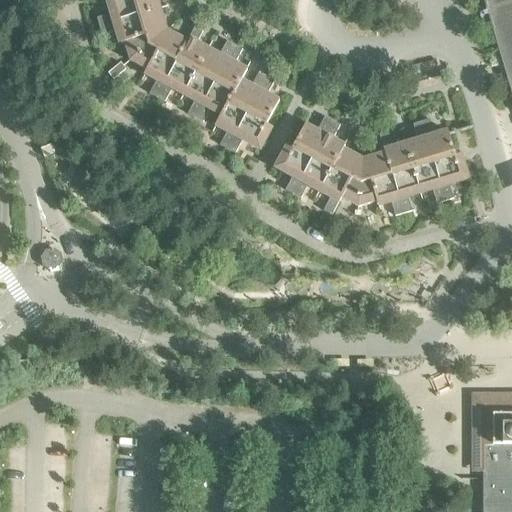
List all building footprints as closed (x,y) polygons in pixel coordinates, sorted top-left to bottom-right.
[(187,115),(202,123),(209,109),(220,115),(214,126),(226,132),(219,146),(234,154),(242,140),(254,147),(278,102),(266,95),(274,81),(258,73),(251,87),(240,81),(246,71),(234,64),(241,50),(226,41),(218,55),(208,50),(207,49),(206,49),(196,43),(203,29),(195,25),(187,39),(185,42),(166,32),(159,10),(159,8),(156,0),(108,0),(107,1),(111,14),(95,19),(101,36),(116,31),(120,44),(123,44),(129,62),(145,70),(144,74),(156,80),(148,94),(164,103),(171,89),(182,94),(182,95),(183,96),(183,95),(194,101),(187,115)] [(511,0),(484,0),(511,94),(511,0)] [(107,74),(112,80),(124,70),(119,64),(107,74)] [(331,140),(339,126),(323,118),(316,132),(304,125),(280,170),(292,177),(284,191),(300,199),(307,185),(318,191),(317,191),(319,192),(330,197),(322,211),(331,216),(338,202),(339,202),(340,199),(357,208),(375,202),(376,206),(389,202),(394,217),(411,212),(406,197),(418,193),(419,193),(431,189),(435,205),(452,200),(448,184),(461,180),(446,131),(433,135),(428,120),(411,125),(416,140),(405,144),(404,144),(403,144),(391,147),(387,132),(378,135),(383,150),(382,151),(383,154),(362,160),(342,150),(344,147),(331,140)] [(350,233),(359,234),(360,217),(352,217),(350,233)] [(44,254),(39,261),(41,269),(48,274),(56,272),(61,266),(59,257),(52,253),(44,254)] [(511,511),(511,395),(473,395),(470,477),(482,477),(481,511),(511,511)]
